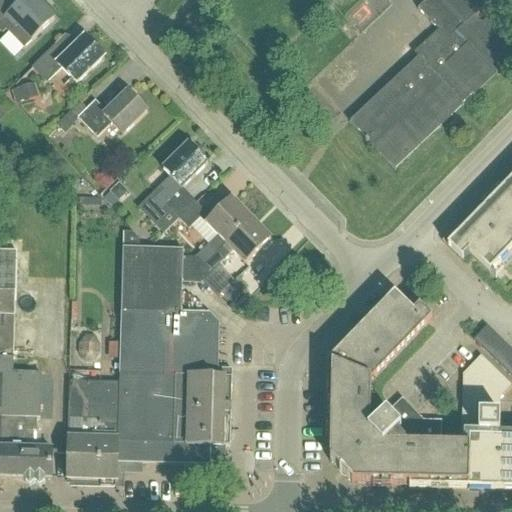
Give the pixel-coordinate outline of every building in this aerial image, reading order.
[(10,7),(2,0),(0,0),(0,33),(3,37),(4,36),(3,35),(6,33),(24,52),(31,46),(54,23),(53,22),(53,23),(31,0),(30,0),(29,0),(11,19),(5,12),(10,7)] [(383,171),(489,78),(449,32),(481,4),(477,0),(420,0),(411,9),(435,36),(339,121),(383,171)] [(104,62),(84,42),(67,59),(58,50),(58,49),(57,48),(33,72),(48,87),(62,73),(77,89),(104,62)] [(124,140),(147,116),(128,96),(107,117),(96,106),(79,123),(98,142),(112,128),(124,140)] [(179,223),(197,206),(183,192),(208,168),(189,149),(164,173),(175,185),(154,205),(162,213),(166,209),(179,223)] [(511,182),(504,191),(498,186),(481,204),(486,209),(457,240),(451,234),(442,244),(462,264),(469,256),(489,276),(511,252),(511,182)] [(207,267),(252,223),(233,203),(213,222),(197,206),(179,223),(190,233),(201,222),(218,240),(199,258),(207,267)] [(272,243),(252,223),(207,267),(214,275),(221,268),(234,256),(246,268),(272,243)] [(207,267),(199,258),(196,261),(184,261),(184,253),(139,252),(139,242),(132,235),(124,235),(122,316),(121,378),(217,381),(218,373),(219,327),(209,317),(181,316),(182,287),(202,287),(211,278),(214,275),(207,267)] [(41,422),(42,396),(42,372),(14,372),(15,318),(16,254),(0,254),(0,481),(25,483),(25,485),(30,489),(35,485),(40,489),(45,485),(45,483),(51,483),(52,452),(27,452),(28,434),(38,435),(38,422),(41,422)] [(230,309),(232,307),(243,297),(249,291),(239,280),(219,298),(230,309)] [(469,450),(461,449),(457,449),(441,449),(442,424),(423,424),(404,404),(402,402),(393,410),(373,430),(370,426),(370,421),(371,385),(428,327),(432,322),(422,312),(419,310),(413,316),(397,301),(394,298),(328,367),(327,406),(331,406),(330,464),(351,487),(410,488),(410,492),(468,494),(468,490),(469,450)] [(468,490),(468,494),(511,494),(511,437),(499,437),(500,401),(511,389),(481,360),(463,378),(461,449),(469,450),(468,490)] [(217,381),(121,378),(119,443),(117,443),(116,470),(116,472),(121,472),(142,473),(142,467),(185,468),(185,472),(215,473),(216,449),(229,449),(232,373),(218,373),(217,381)] [(117,443),(107,443),(105,443),(106,423),(115,423),(116,387),(70,386),(67,484),(71,484),(115,485),(116,472),(116,470),(117,443)]
